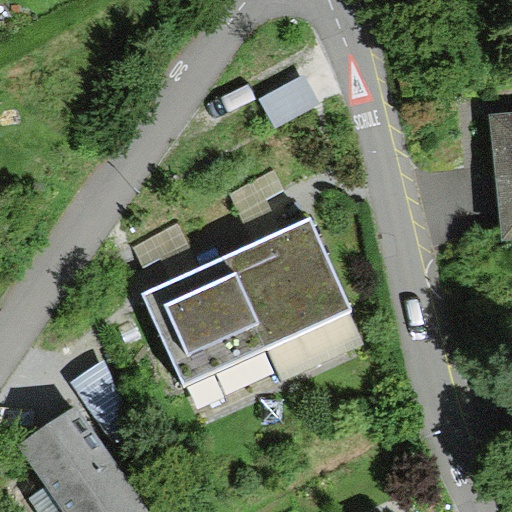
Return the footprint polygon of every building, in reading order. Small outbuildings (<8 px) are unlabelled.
[(305,78),(261,103),(277,131),(321,107),(305,78)] [(511,117),(490,120),(503,245),(511,243),(511,117)] [(259,251),(227,265),(268,357),(352,319),(311,227),(259,251)] [(268,357),(227,265),(188,283),(143,303),(184,395),(268,357)] [(364,319),(278,356),(290,384),(376,347),(364,319)] [(105,364),(72,386),(112,446),(145,424),(105,364)] [(141,511),(77,414),(19,452),(46,494),(58,511),(141,511)] [(58,511),(46,494),(32,503),(38,511),(58,511)]
